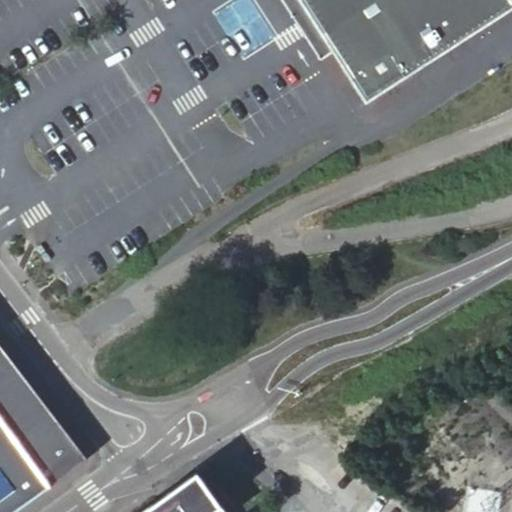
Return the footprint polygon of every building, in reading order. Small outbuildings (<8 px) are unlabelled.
[(279,0),(315,55),(326,47),(295,0),(279,0)] [(295,0),(326,47),(346,78),(360,100),(405,69),(507,0),(295,0)] [(0,336),(0,511),(18,511),(90,462),(0,336)] [(203,497),(190,478),(184,482),(175,488),(177,490),(189,507),(203,497)] [(193,511),(189,507),(177,490),(171,495),(147,511),(193,511)]
